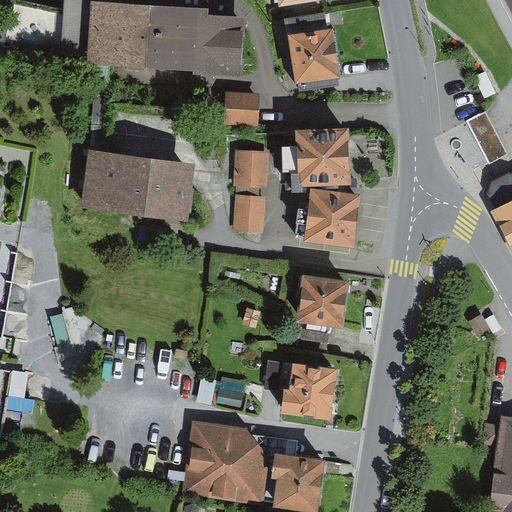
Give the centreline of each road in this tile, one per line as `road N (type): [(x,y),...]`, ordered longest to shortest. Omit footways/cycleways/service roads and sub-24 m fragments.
road 1 (tertiary): [(364,511),(422,199)]
road 2 (tertiary): [(422,199),(394,0)]
road 3 (tertiary): [(422,199),(468,217),(511,282)]
